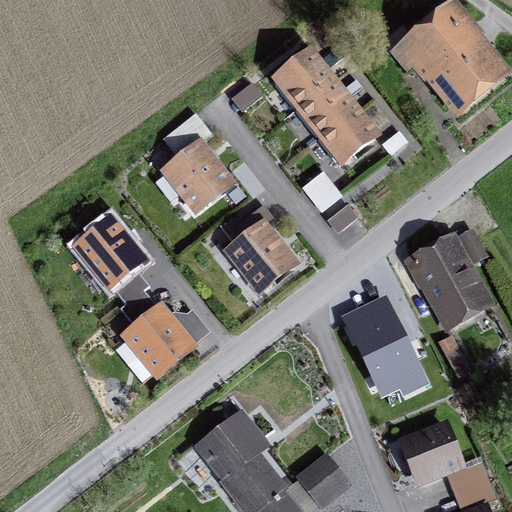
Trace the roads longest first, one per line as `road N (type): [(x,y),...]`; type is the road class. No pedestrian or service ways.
road 1 (unclassified): [(43,511),(308,298)]
road 2 (unclassified): [(308,298),(511,137)]
road 3 (residential): [(391,511),(308,298)]
road 4 (unknown): [(467,172),(383,40)]
